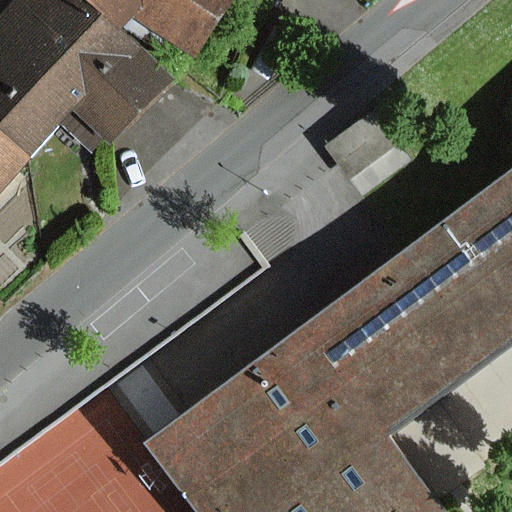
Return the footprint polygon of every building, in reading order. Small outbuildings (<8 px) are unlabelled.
[(0,127),(35,160),(66,126),(97,154),(109,141),(114,145),(173,81),(120,32),(133,18),(192,59),(232,0),(16,0),(0,18),(0,127)] [(296,38),(275,27),(250,72),(271,83),(296,38)] [(412,158),(375,109),(325,147),(363,196),(412,158)] [(0,199),(35,160),(0,127),(0,199)] [(446,511),(389,435),(511,343),(511,170),(150,440),(203,511),(446,511)]
